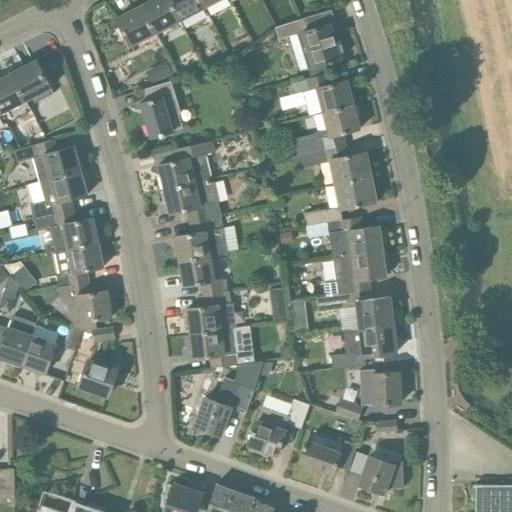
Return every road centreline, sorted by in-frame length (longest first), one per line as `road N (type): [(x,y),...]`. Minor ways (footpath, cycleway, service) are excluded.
road 1 (unclassified): [(437,511),(437,422),(420,258),(398,144),(353,0)]
road 2 (unclassified): [(156,453),(134,243),(99,102),(57,5)]
road 3 (unclassified): [(332,511),(156,453)]
road 4 (unclassified): [(156,453),(0,397)]
